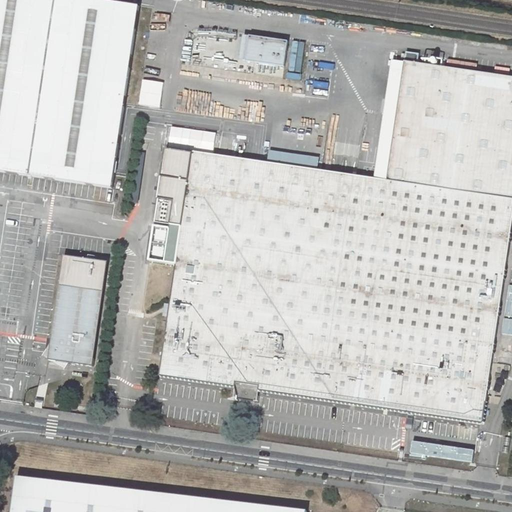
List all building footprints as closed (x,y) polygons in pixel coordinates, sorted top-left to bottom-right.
[(93,0),(21,0),(0,147),(0,173),(114,190),(140,7),(93,0)] [(0,0),(0,147),(21,0),(0,0)] [(249,61),(288,67),(292,41),(253,35),(249,61)] [(289,79),(302,80),(307,43),(294,41),(289,79)] [(243,160),(193,152),(160,376),(237,387),(237,383),(260,387),(259,391),(484,424),(511,234),(511,77),(419,64),(420,54),(407,52),(406,63),(388,181),(378,180),(293,167),(243,160)] [(406,63),(395,61),(378,180),(388,181),(406,63)] [(294,159),(244,152),(243,160),(293,167),(294,159)] [(67,255),(52,361),(97,367),(112,262),(67,255)] [(237,387),(235,398),(258,402),(259,391),(260,387),(237,383),(237,387)] [(301,511),(17,478),(13,511),(301,511)]
